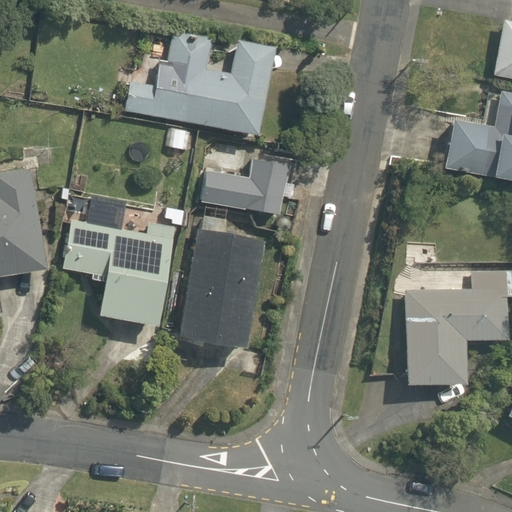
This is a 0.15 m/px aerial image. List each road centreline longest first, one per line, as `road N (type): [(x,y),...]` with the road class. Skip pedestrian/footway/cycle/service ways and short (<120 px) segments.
road 1 (unclassified): [(316,459),(303,417),(389,0)]
road 2 (residential): [(316,459),(262,470),(0,444)]
road 3 (unclassified): [(426,511),(373,500),(316,459)]
